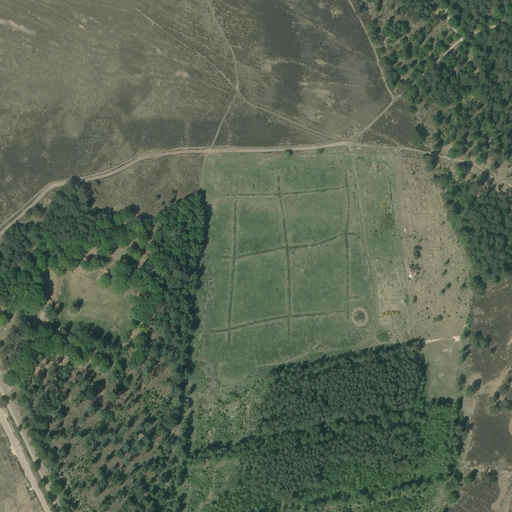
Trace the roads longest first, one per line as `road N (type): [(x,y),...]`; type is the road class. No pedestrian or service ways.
road 1 (track): [(0,233),(49,187),(154,155),(207,151)]
road 2 (track): [(207,151),(348,144),(396,100)]
road 3 (track): [(416,339),(397,147)]
road 4 (track): [(207,151),(237,80),(206,0)]
road 5 (track): [(34,343),(121,366),(135,355),(148,302)]
road 6 (track): [(471,163),(484,104),(461,39)]
road 7 (track): [(61,511),(6,395)]
road 8 (track): [(348,144),(471,163)]
road 9 (track): [(345,144),(236,91)]
